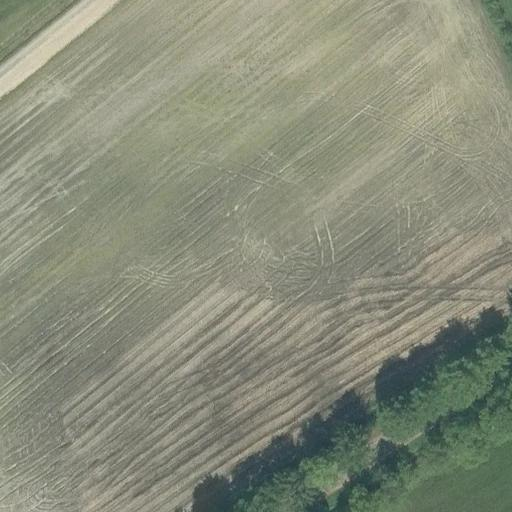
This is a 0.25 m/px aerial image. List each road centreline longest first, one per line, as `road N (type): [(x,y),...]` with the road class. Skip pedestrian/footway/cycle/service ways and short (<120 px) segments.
road 1 (tertiary): [(279,511),(511,361)]
road 2 (track): [(0,86),(106,0)]
